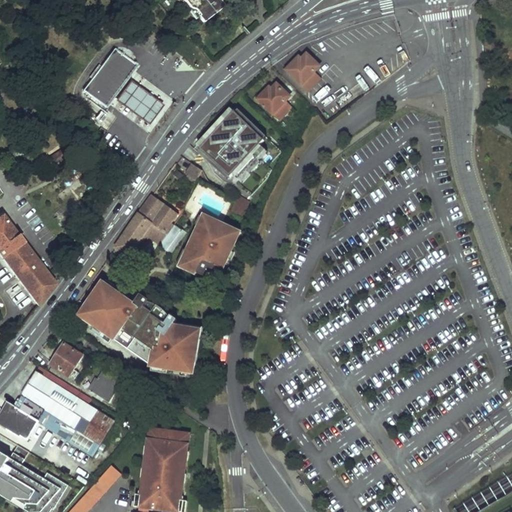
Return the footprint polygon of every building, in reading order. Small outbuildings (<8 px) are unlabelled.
[(183,0),(191,11),(196,11),(201,17),(200,18),(204,24),(225,8),(218,0),(183,0)] [(196,11),(191,11),(192,13),(197,20),(200,18),(201,17),(196,11)] [(137,66),(114,49),(83,91),(106,108),(137,66)] [(299,60),(288,72),(309,92),(320,79),(314,73),(320,67),(308,55),(302,62),(299,60)] [(312,88),(316,93),(327,84),(323,79),(312,88)] [(146,94),(130,82),(115,102),(132,114),(149,127),(163,107),(146,94)] [(259,101),(283,122),(295,108),(287,101),(291,98),(278,85),(273,90),(270,88),(259,101)] [(266,141),(234,113),(200,150),(231,179),(266,141)] [(181,157),(176,164),(184,169),(189,162),(181,157)] [(154,196),(140,214),(169,234),(176,224),(173,222),(179,214),(154,196)] [(235,203),(229,213),(238,219),(248,204),(239,197),(236,202),(235,203)] [(72,200),(55,212),(64,223),(81,211),(72,200)] [(140,214),(116,248),(129,258),(138,245),(140,248),(148,237),(161,246),(169,234),(140,214)] [(4,216),(0,219),(0,255),(38,307),(42,302),(47,296),(50,292),(55,285),(4,216)] [(239,234),(206,217),(200,227),(202,228),(190,251),(189,251),(183,261),(199,269),(196,273),(203,277),(205,274),(208,275),(211,270),(213,271),(215,266),(221,270),(227,258),(226,258),(232,245),(233,246),(239,234)] [(176,224),(169,234),(174,237),(180,228),(176,224)] [(129,258),(132,260),(140,248),(138,245),(129,258)] [(199,269),(183,261),(181,265),(196,273),(199,269)] [(110,293),(112,291),(103,284),(101,287),(110,293)] [(200,334),(180,330),(174,327),(178,321),(172,317),(169,321),(167,320),(161,321),(152,315),(153,313),(145,308),(149,302),(138,293),(135,298),(129,294),(125,300),(112,291),(110,293),(101,287),(81,317),(152,366),(193,374),(200,334)] [(65,345),(52,365),(71,378),(76,370),(84,357),(65,345)] [(71,378),(76,381),(81,374),(76,370),(71,378)] [(106,370),(92,391),(111,403),(124,383),(106,370)] [(27,399),(19,411),(40,424),(94,457),(115,423),(37,373),(22,396),(27,399)] [(8,404),(3,413),(10,417),(3,428),(21,439),(22,438),(29,441),(40,424),(19,411),(8,404)] [(3,413),(0,417),(0,426),(3,428),(10,417),(3,413)] [(150,428),(141,494),(140,507),(147,508),(180,511),(181,500),(190,433),(150,428)] [(0,487),(37,511),(51,511),(53,509),(55,510),(69,486),(48,473),(44,480),(22,466),(29,453),(18,446),(14,452),(10,459),(0,452),(0,487)] [(114,464),(71,511),(89,511),(124,473),(114,464)] [(37,511),(0,487),(0,492),(29,511),(37,511)] [(181,500),(180,511),(179,511),(186,511),(188,501),(181,500)]
